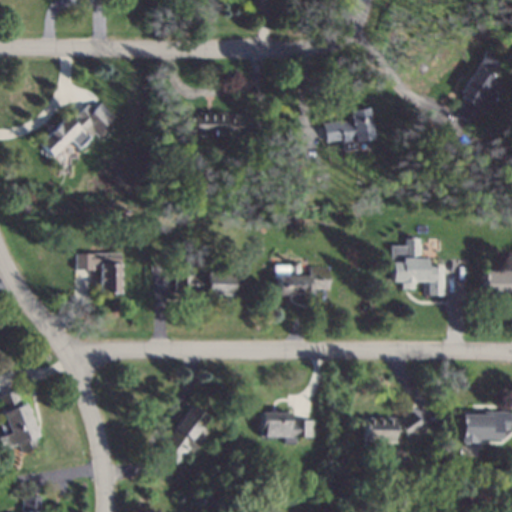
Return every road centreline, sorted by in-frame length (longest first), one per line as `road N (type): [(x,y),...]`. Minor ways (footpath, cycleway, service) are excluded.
road 1 (residential): [(71,360),(511,349)]
road 2 (residential): [(365,0),(354,30),(314,51),(0,48)]
road 3 (residential): [(106,511),(108,483),(87,394),(0,260)]
